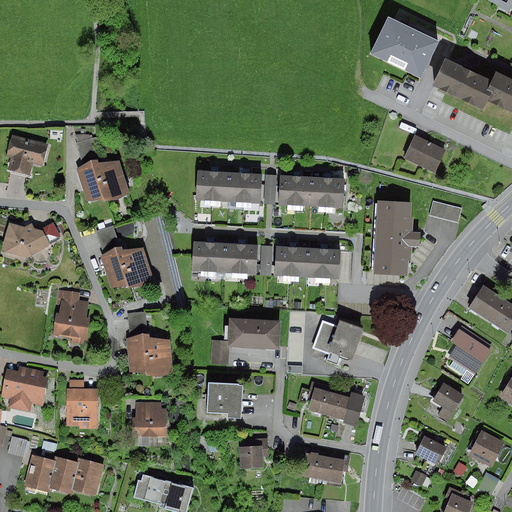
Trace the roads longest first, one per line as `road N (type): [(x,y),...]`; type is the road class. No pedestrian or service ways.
road 1 (residential): [(0,352),(96,371),(113,360),(111,323),(67,218),(51,206),(0,202)]
road 2 (primary): [(466,249),(429,304),(395,379),(373,511)]
